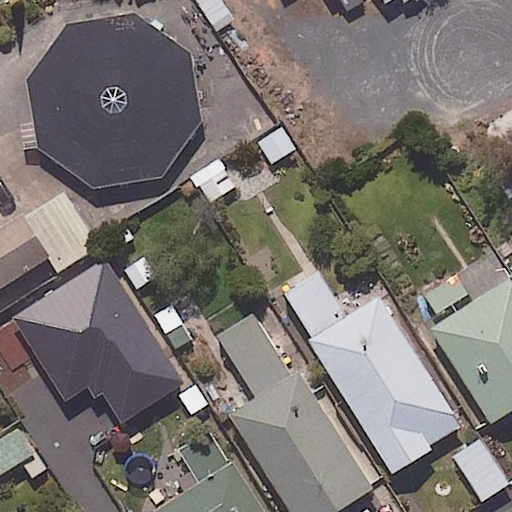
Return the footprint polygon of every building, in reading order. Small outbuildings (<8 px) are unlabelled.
[(102,181),(117,181),(129,180),(132,180),(146,175),(159,168),(171,159),(181,148),(189,136),(194,122),(198,108),(198,93),(197,79),(192,64),(186,51),(177,39),(166,29),(153,21),(140,16),(125,12),(110,12),(96,13),(82,18),(68,25),(57,33),(47,44),(39,57),(33,70),(29,85),(29,100),(31,114),(35,128),(42,142),(51,153),(62,163),(74,172),(88,177),(102,181)] [(511,106),(500,115),(511,132),(511,106)] [(91,232),(60,188),(34,206),(65,251),(91,232)] [(0,280),(48,249),(20,207),(0,220),(0,280)] [(511,231),(501,238),(511,256),(511,231)] [(511,401),(511,276),(494,248),(425,292),(439,314),(426,323),(486,418),(511,401)] [(342,313),(315,268),(279,289),(388,466),(458,423),(377,291),(342,313)] [(288,369),(248,307),(207,333),(247,396),(226,409),(291,511),(322,511),(369,483),(294,365),(288,369)] [(0,469),(31,449),(14,424),(0,433),(0,469)] [(263,511),(209,424),(158,455),(179,489),(141,511),(263,511)] [(507,480),(477,435),(451,452),(481,497),(507,480)] [(157,483),(143,462),(109,484),(123,506),(157,483)]
